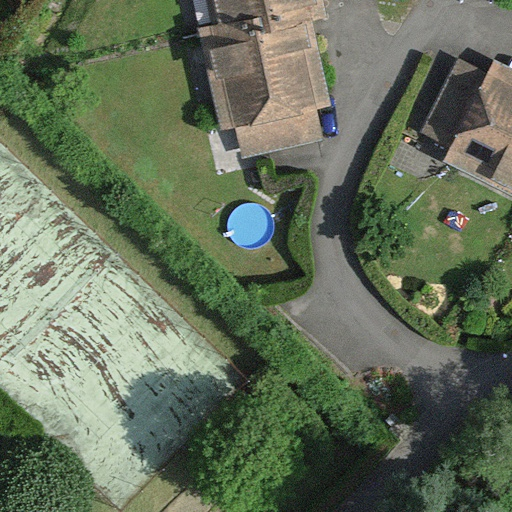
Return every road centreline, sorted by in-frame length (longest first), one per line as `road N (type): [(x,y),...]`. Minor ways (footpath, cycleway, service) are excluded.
road 1 (residential): [(438,0),(347,180),(363,304),(460,392)]
road 2 (residential): [(460,392),(343,511)]
